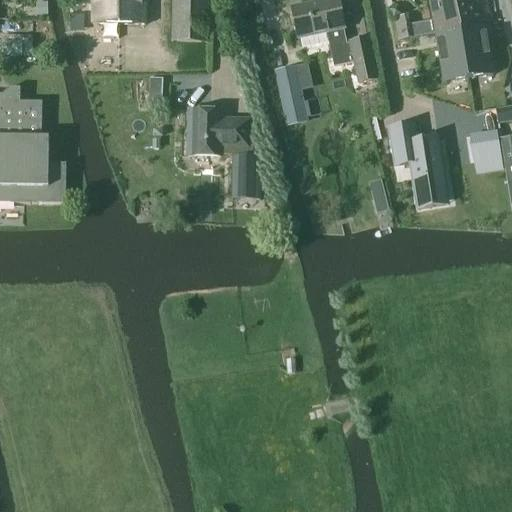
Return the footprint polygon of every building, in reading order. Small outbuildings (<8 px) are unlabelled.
[(145,26),(145,0),(92,0),(92,26),(145,26)] [(206,44),(207,0),(172,0),(171,43),(206,44)] [(298,41),(327,34),(335,68),(354,64),(359,85),(377,81),(368,40),(350,44),(350,46),(346,47),(343,31),(345,31),(337,0),(335,0),(291,10),(298,41)] [(429,0),(430,7),(431,9),(430,9),(432,19),(435,36),(436,36),(459,32),(463,31),(462,26),(488,22),(484,0),(483,0),(480,0),(429,0)] [(47,17),(47,4),(36,4),(36,17),(47,17)] [(409,18),(395,21),(399,43),(413,40),(411,26),(409,18)] [(463,31),(459,32),(467,81),(493,77),(486,35),(490,34),(488,22),(462,26),(463,31)] [(459,32),(436,36),(444,85),(467,81),(459,32)] [(22,42),(0,42),(0,57),(22,57),(22,42)] [(307,66),(273,74),(285,128),(309,122),(302,90),(312,88),(307,66)] [(162,106),(162,81),(150,81),(149,106),(162,106)] [(0,205),(11,205),(23,205),(38,206),(65,206),(66,166),(48,166),(49,141),(41,139),(42,104),(20,104),(20,90),(9,90),(2,96),(0,96),(0,205)] [(511,108),(495,111),(498,127),(511,124),(511,108)] [(189,135),(188,159),(232,160),(231,200),(260,200),(261,160),(250,160),(250,152),(250,122),(222,122),(222,113),(194,113),(193,135),(189,135)] [(501,140),(500,140),(510,208),(511,208),(508,186),(511,185),(511,140),(511,141),(501,143),(501,141),(501,140)] [(419,141),(401,144),(408,175),(422,172),(425,199),(448,193),(443,151),(422,154),(419,141)] [(502,173),(499,149),(477,153),(472,153),(476,177),(502,173)] [(380,182),(368,185),(372,200),(384,197),(380,182)]
